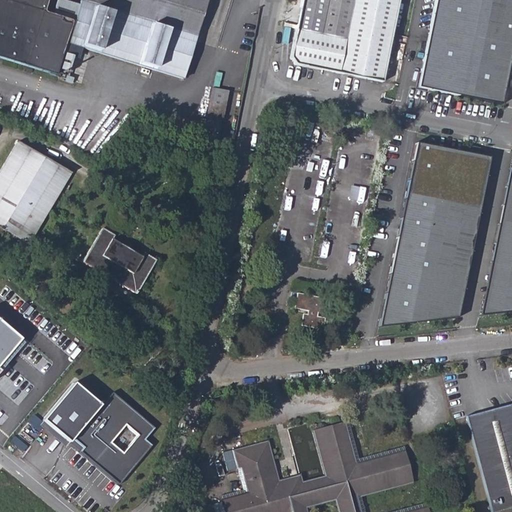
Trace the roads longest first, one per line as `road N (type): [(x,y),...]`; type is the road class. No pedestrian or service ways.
road 1 (unclassified): [(204,377),(511,342)]
road 2 (unclassified): [(262,85),(204,377)]
road 3 (unclassified): [(498,134),(262,85)]
road 4 (unclassified): [(204,377),(158,511)]
